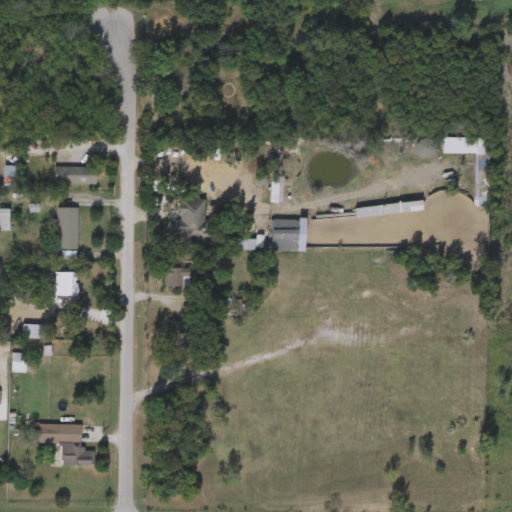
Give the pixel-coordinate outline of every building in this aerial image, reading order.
[(425,148),(425,163),(458,163),(459,214),(470,213),(470,148),(425,148)] [(95,166),(95,183),(52,182),(52,165),(95,166)] [(36,194),(78,194),(79,177),(36,176),(36,194)] [(253,212),(265,212),(266,187),(253,186),(253,212)] [(207,199),(206,220),(211,220),(211,226),(216,231),(214,240),(193,240),(193,238),(185,238),(185,233),(170,233),(170,219),(181,220),(182,215),(179,215),(179,202),(182,202),(182,198),(207,199)] [(78,206),(77,248),(56,248),(57,231),(51,231),(51,218),(56,218),(56,206),(78,206)] [(187,209),(162,209),(162,230),(152,229),(152,249),(194,250),(194,230),(187,230),(187,209)] [(60,218),(39,218),(40,259),(61,259),(60,218)] [(298,233),(297,250),(269,249),(270,218),(298,219),(298,233)] [(251,229),(251,259),(290,259),(290,233),(281,233),(281,229),(251,229)] [(70,262),(70,272),(76,272),(76,294),(48,293),(49,278),(51,278),(51,271),(57,271),(57,262),(70,262)] [(189,268),(187,286),(162,285),(163,267),(189,268)] [(147,296),(164,296),(164,286),(172,286),(172,278),(147,277),(147,296)] [(59,282),(36,282),(35,305),(59,305),(59,282)] [(221,292),(221,296),(231,297),(231,305),(221,305),(221,308),(203,308),(203,292),(221,292)] [(5,348),(22,348),(22,334),(5,334),(5,348)] [(0,381),(8,382),(9,363),(0,362),(0,381)] [(79,442),(79,446),(83,446),(83,450),(93,450),(92,464),(89,464),(89,466),(58,465),(59,446),(56,445),(56,441),(62,441),(62,424),(77,425),(77,441),(79,442)] [(64,434),(17,433),(17,453),(43,453),(43,474),(76,475),(77,459),(63,459),(64,434)]
